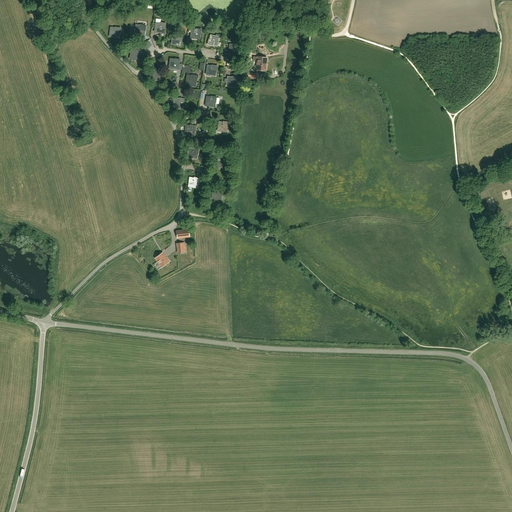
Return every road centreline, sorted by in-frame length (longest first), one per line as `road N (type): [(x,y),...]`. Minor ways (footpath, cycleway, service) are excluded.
road 1 (unclassified): [(511,451),(490,387),(461,357),(264,349),(44,323)]
road 2 (unclassified): [(44,323),(104,263),(179,216),(182,158),(173,126)]
road 3 (unclassified): [(11,511),(34,423),(44,323)]
